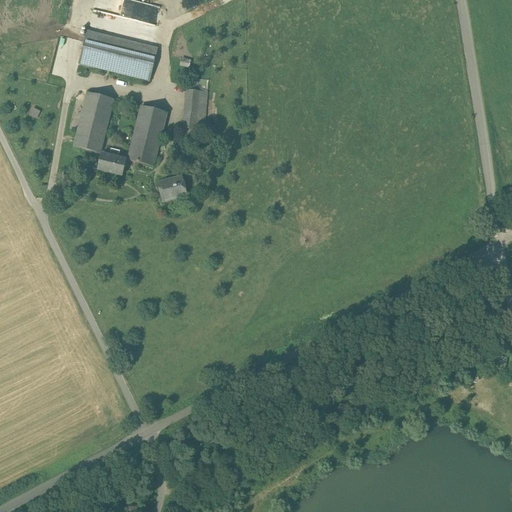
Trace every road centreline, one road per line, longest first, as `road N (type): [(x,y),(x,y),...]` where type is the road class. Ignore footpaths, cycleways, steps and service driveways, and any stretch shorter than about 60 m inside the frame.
road 1 (unclassified): [(145,432),(497,243)]
road 2 (unclassified): [(0,134),(145,432)]
road 3 (unclassified): [(459,0),(497,243)]
road 4 (unclassified): [(0,511),(145,432)]
